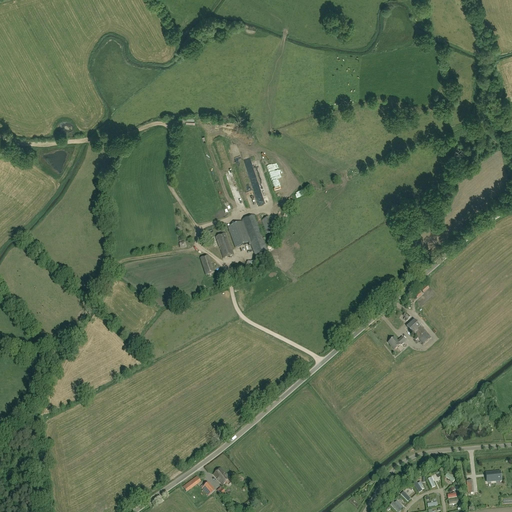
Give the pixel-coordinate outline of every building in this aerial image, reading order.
[(240,175),(243,180),(248,178),(246,172),(240,175)] [(268,215),(262,217),(267,233),(274,231),(268,215)] [(242,220),(255,257),(268,252),(255,216),(242,220)] [(223,259),(233,255),(226,234),(216,238),(223,259)] [(206,276),(214,273),(208,256),(200,258),(206,276)] [(423,293),(429,288),(426,285),(420,290),(423,293)] [(423,344),(430,338),(414,320),(406,327),(412,334),(413,333),(423,344)] [(403,344),(406,341),(402,337),(398,341),(394,338),(388,343),(394,350),(400,345),(402,343),(403,344)] [(222,485),(230,479),(226,474),(221,468),(213,474),(222,485)] [(446,475),(453,482),(455,479),(448,472),(446,475)] [(496,481),(496,480),(500,479),(499,472),(486,473),(487,482),(496,481)] [(186,492),(200,482),(197,477),(183,487),(186,492)] [(416,480),(413,482),(419,490),(422,488),(416,480)] [(404,490),(401,492),(408,500),(411,498),(404,490)] [(398,511),(402,507),(395,500),(391,504),(398,511)]
